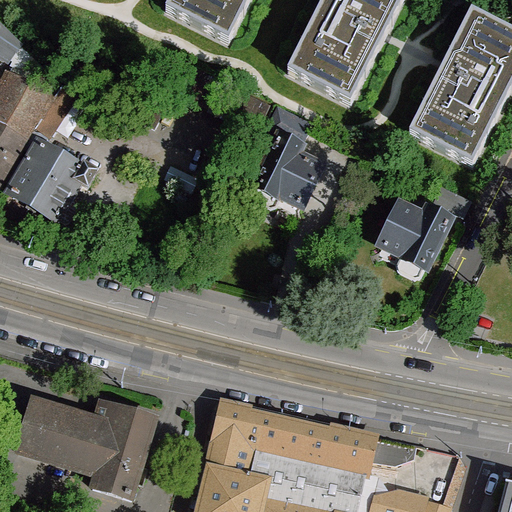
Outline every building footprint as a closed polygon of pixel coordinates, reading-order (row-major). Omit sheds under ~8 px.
[(257,0),(180,0),(171,18),(233,49),(257,0)] [(411,0),(334,0),(294,81),(355,112),(411,0)] [(511,97),(511,36),(475,18),(414,139),(476,170),(511,97)] [(0,54),(18,67),(27,54),(0,27),(0,54)] [(18,67),(10,80),(54,104),(62,91),(63,89),(27,54),(18,67)] [(211,111),(224,85),(197,72),(185,98),(211,111)] [(54,104),(10,80),(0,96),(0,189),(2,191),(13,172),(37,133),(54,104)] [(245,95),(224,85),(211,111),(232,122),(245,95)] [(54,104),(37,133),(50,141),(77,100),(62,91),(54,104)] [(271,108),(245,95),(232,122),(258,135),(271,108)] [(189,159),(197,118),(172,113),(164,154),(189,159)] [(301,153),(281,143),(259,188),(260,189),(282,200),(303,210),(322,172),(298,160),(301,153)] [(23,179),(13,197),(56,222),(57,221),(67,204),(77,186),(83,175),(41,150),(23,179)] [(86,169),(83,175),(77,186),(89,192),(98,176),(86,169)] [(23,179),(13,172),(2,191),(13,197),(23,179)] [(282,200),(260,189),(255,200),(256,205),(271,212),(277,211),(282,200)] [(436,207),(464,220),(472,204),(444,190),(436,207)] [(79,210),(67,204),(57,221),(66,226),(70,225),(79,210)] [(451,225),(430,216),(426,223),(402,211),(383,249),(404,259),(427,270),(451,225)] [(421,281),(427,270),(404,259),(399,270),(401,275),(416,283),(421,281)] [(97,424),(34,405),(19,455),(97,479),(93,491),(132,503),(156,423),(102,407),(97,424)] [(252,417),(254,412),(226,405),(200,511),(358,511),(366,476),(369,465),(375,439),(333,429),(331,434),(252,417)] [(418,448),(375,439),(369,465),(397,469),(415,462),(418,448)] [(453,491),(459,493),(467,470),(461,460),(443,510),(445,511),(446,508),(447,509),(453,491)] [(379,479),(366,476),(358,511),(379,511),(383,501),(391,496),(379,479)] [(447,509),(453,510),(459,493),(453,491),(447,509)] [(453,511),(454,511),(453,510),(447,509),(446,508),(445,511),(443,510),(428,506),(427,502),(397,494),(391,496),(383,501),(379,511),(453,511)]
